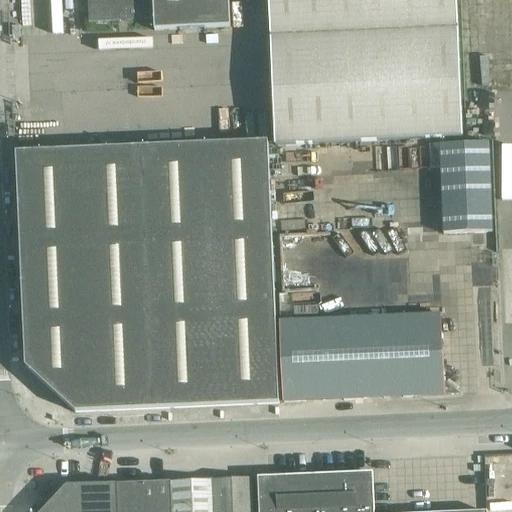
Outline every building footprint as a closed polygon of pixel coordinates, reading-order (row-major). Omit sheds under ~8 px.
[(231,27),(229,0),(88,0),(90,24),(156,21),(157,32),(231,27)] [(463,139),(456,0),(269,0),(276,149),(463,139)] [(279,404),(268,143),(16,154),(25,368),(75,414),(279,404)] [(489,144),(441,146),(444,235),(492,233),(489,144)] [(285,293),(285,306),(316,304),(315,291),(285,293)] [(282,325),(285,404),(313,403),(375,400),(403,399),(418,398),(418,399),(445,398),(445,395),(443,350),(442,350),(441,318),(282,325)] [(374,511),(373,474),(258,479),(258,481),(259,511),(374,511)] [(255,511),(254,479),(172,482),(172,511),(255,511)] [(117,486),(118,511),(171,511),(171,483),(117,486)] [(67,487),(43,511),(117,511),(116,486),(67,487)]
